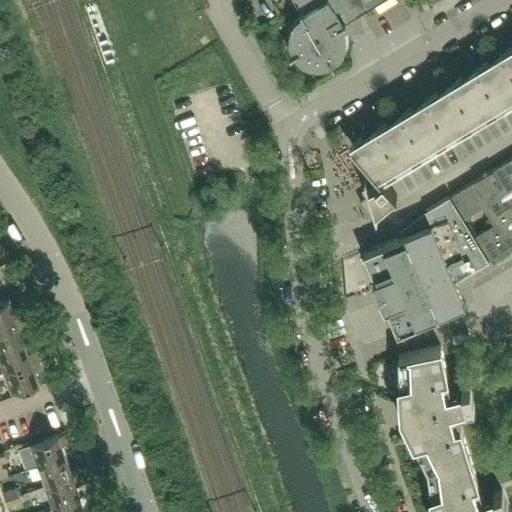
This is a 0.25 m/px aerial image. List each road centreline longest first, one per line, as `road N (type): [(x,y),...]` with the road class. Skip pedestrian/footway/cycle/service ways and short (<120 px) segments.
road 1 (residential): [(364,511),(325,410),(299,252),(291,131)]
road 2 (residential): [(291,131),(506,0)]
road 3 (residential): [(100,378),(71,299),(0,186)]
road 4 (residential): [(291,131),(214,7)]
road 5 (residential): [(146,511),(100,378)]
